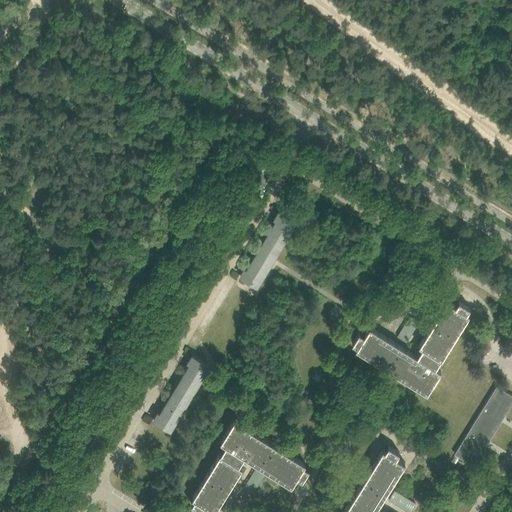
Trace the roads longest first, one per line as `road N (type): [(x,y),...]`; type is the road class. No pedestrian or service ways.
road 1 (tertiary): [(511,242),(119,0)]
road 2 (track): [(511,136),(327,0)]
